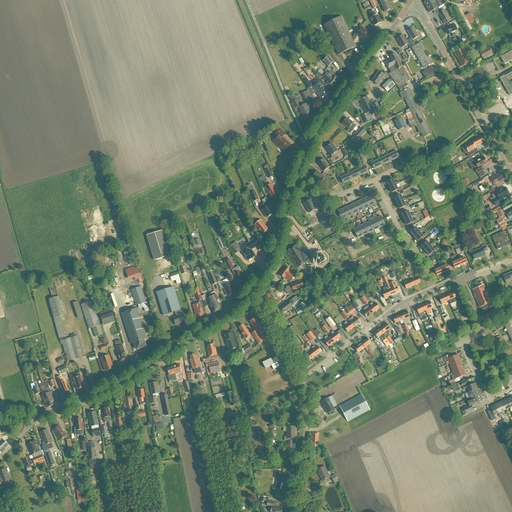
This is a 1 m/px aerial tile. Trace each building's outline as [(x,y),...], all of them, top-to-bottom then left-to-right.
[(377,8),(373,0),(369,0),(373,9),(377,8)] [(378,0),(385,13),(392,9),(387,0),(378,0)] [(430,13),(438,8),(442,5),(439,0),(436,0),(434,1),(433,0),(423,0),(425,3),(424,3),(430,13)] [(443,11),(439,13),(445,25),(450,22),(454,19),(448,8),(446,5),(441,7),(443,11)] [(375,26),(381,23),(378,15),(376,16),(374,11),(369,14),(372,18),(371,18),(375,26)] [(341,17),(323,25),(338,56),(356,47),(354,42),(358,36),(366,43),(372,36),(368,33),(368,32),(362,27),(359,31),(357,30),(352,38),(341,17)] [(446,30),(445,31),(446,32),(447,32),(448,35),(459,29),(455,21),(448,25),(449,27),(445,29),(446,30)] [(414,28),(407,31),(411,38),(409,39),(413,46),(415,45),(413,40),(419,37),(414,28)] [(403,35),(397,39),(402,48),(408,45),(410,48),(413,46),(409,39),(406,41),(403,35)] [(420,43),(411,48),(423,69),(428,66),(429,67),(430,66),(429,66),(432,64),(428,57),(430,56),(428,52),(426,53),(420,43)] [(485,62),(493,58),(492,55),(493,54),(488,46),(484,49),(479,52),(483,60),(484,60),(485,62)] [(462,49),(455,53),(458,56),(456,57),(462,67),(470,62),(466,53),(464,54),(462,49)] [(511,51),(501,58),(504,63),(511,59),(511,51)] [(392,60),(385,63),(388,69),(391,73),(388,74),(398,88),(400,91),(408,86),(406,83),(410,80),(407,74),(403,67),(398,57),(397,57),(395,54),(390,56),(392,60)] [(328,67),(333,62),(328,57),(323,61),(328,67)] [(426,79),(435,74),(431,68),(422,73),(426,79)] [(385,75),(379,71),(372,81),(378,85),(385,75)] [(332,88),(339,79),(334,76),(332,77),(326,72),(322,77),(329,82),(327,84),(332,88)] [(511,94),(511,72),(504,77),(504,76),(500,79),(504,86),(510,96),(511,94)] [(299,77),(285,86),(288,91),(297,86),(296,84),(301,81),(299,77)] [(389,80),(382,87),(387,92),(395,85),(389,80)] [(321,99),(327,94),(319,83),(312,87),(321,99)] [(411,111),(418,108),(409,89),(406,90),(404,91),(405,91),(400,94),(402,99),(404,98),(411,111)] [(301,94),(303,98),(307,104),(310,102),(315,99),(309,90),(301,94)] [(375,114),(367,97),(361,100),(362,101),(360,102),(366,114),(370,112),(372,116),(375,114)] [(305,119),(312,116),(306,104),(299,108),(305,119)] [(418,108),(411,111),(414,118),(408,121),(410,125),(416,122),(423,138),(431,134),(418,108)] [(368,121),(365,114),(359,117),(362,124),(368,121)] [(346,118),(342,124),(349,129),(347,131),(350,134),(356,126),(353,124),(346,118)] [(382,121),(379,122),(384,134),(390,131),(389,129),(389,128),(385,119),(383,120),(382,121)] [(360,126),(352,133),(357,138),(364,130),(360,126)] [(284,152),(291,146),(283,137),(286,135),(280,129),(275,134),(278,137),(273,142),(279,148),(280,148),(284,152)] [(397,140),(399,139),(401,145),(407,142),(402,130),(394,134),(397,140)] [(472,143),(465,146),(468,152),(466,154),(468,157),(474,154),(472,151),(475,149),(475,147),(482,144),(479,138),(474,140),(472,141),(472,142),(472,143)] [(330,159),(327,161),(332,167),(334,165),(333,163),(335,162),(339,159),(337,157),(340,155),(337,152),(332,143),(325,148),(331,156),(332,157),(330,159)] [(397,151),(388,155),(391,161),(399,157),(397,151)] [(388,155),(380,159),(382,165),(391,161),(388,155)] [(484,157),(474,162),(477,168),(475,169),(477,174),(483,171),(481,167),(487,164),(484,157)] [(330,168),(323,159),(318,163),(324,172),(330,168)] [(380,159),(371,164),(374,169),(382,165),(380,159)] [(269,169),(270,169),(269,165),(264,168),(265,171),(269,179),(273,177),(269,169)] [(366,166),(357,170),(360,176),(368,172),(366,166)] [(357,170),(349,174),(351,180),(360,176),(357,170)] [(317,171),(312,176),(320,183),(325,178),(317,171)] [(335,187),(332,180),(324,174),(322,175),(329,182),(332,188),(335,187)] [(349,174),(340,178),(343,184),(351,180),(349,174)] [(499,174),(490,179),(494,187),(505,181),(502,174),(500,175),(499,174)] [(393,179),(386,182),(389,188),(395,185),(396,185),(399,184),(398,181),(395,183),(393,179)] [(269,186),(265,181),(261,183),(263,189),(265,188),(266,190),(269,194),(269,193),(272,197),(277,193),(274,190),(275,190),(271,184),(269,186)] [(416,194),(422,191),(419,184),(413,187),(416,194)] [(395,185),(389,188),(392,193),(398,190),(398,191),(402,189),(401,187),(397,189),(396,185),(395,185)] [(499,191),(495,193),(497,196),(493,198),(494,200),(493,201),(496,206),(503,202),(501,199),(509,194),(505,188),(499,191)] [(255,191),(250,193),(249,194),(253,202),(259,200),(255,191)] [(400,195),(394,198),(397,204),(403,201),(403,202),(407,200),(406,198),(402,199),(400,195)] [(371,196),(366,198),(370,207),(371,207),(374,205),(375,208),(377,207),(376,204),(375,204),(371,196)] [(366,198),(360,201),(364,210),(365,209),(368,208),(370,210),(372,209),(371,207),(370,207),(366,198)] [(311,200),(304,204),(309,213),(317,209),(311,200)] [(360,201),(355,204),(359,212),(360,212),(363,211),(364,213),(366,212),(365,209),(364,210),(360,201)] [(403,201),(397,204),(399,209),(406,206),(406,207),(410,205),(409,203),(405,205),(403,202),(403,201)] [(267,218),(274,214),(268,206),(270,205),(267,202),(261,206),(263,210),(262,211),(267,218)] [(355,204),(349,206),(353,215),(354,215),(357,213),(359,216),(361,215),(360,212),(359,212),(355,204)] [(511,204),(503,210),(505,213),(509,220),(511,218),(511,204)] [(349,206),(344,209),(348,218),(349,217),(352,216),(353,218),(355,217),(354,215),(353,215),(349,206)] [(344,209),(338,212),(342,220),(346,218),(348,221),(350,220),(349,217),(348,218),(344,209)] [(423,211),(426,218),(420,221),(422,225),(432,221),(427,210),(423,211)] [(408,211),(402,214),(404,220),(411,217),(411,218),(415,216),(414,214),(410,216),(408,211)] [(376,216),(374,217),(375,220),(376,219),(380,228),(385,225),(381,217),(377,219),(376,216)] [(411,217),(404,220),(407,226),(413,223),(414,223),(417,221),(416,219),(413,221),(411,218),(411,217)] [(370,219),(368,220),(369,222),(370,222),(374,231),(380,228),(376,219),(375,220),(372,221),(370,219)] [(262,235),(268,230),(260,220),(258,222),(256,220),(252,223),(262,235)] [(365,221),(363,222),(364,225),(365,225),(369,233),(374,231),(370,222),(369,222),(366,224),(365,221)] [(359,224),(357,225),(358,227),(359,227),(363,236),(369,233),(365,225),(364,225),(361,226),(359,224)] [(354,227),(352,228),(353,230),(358,239),(363,236),(359,227),(358,227),(355,229),(354,227)] [(416,228),(410,232),(414,237),(419,232),(420,233),(423,231),(422,229),(419,231),(416,228)] [(171,256),(163,231),(147,236),(154,261),(171,256)] [(422,236),(421,234),(420,233),(419,232),(414,237),(418,242),(423,237),(424,238),(427,235),(425,233),(422,236)] [(501,237),(493,240),(498,250),(506,247),(503,241),(507,239),(504,232),(500,233),(501,237)] [(246,247),(241,251),(248,261),(255,257),(251,250),(260,245),(256,239),(245,246),(246,247)] [(235,254),(241,251),(236,242),(230,246),(235,254)] [(427,242),(421,246),(425,251),(431,247),(434,245),(433,243),(430,245),(427,242)] [(465,252),(461,243),(455,246),(457,250),(455,250),(457,255),(465,252)] [(299,250),(296,246),(287,252),(289,256),(290,256),(298,268),(308,261),(300,249),(299,250)] [(474,260),(485,255),(484,252),(487,251),(485,246),(482,247),(482,248),(471,253),(474,260)] [(431,247),(425,251),(429,256),(434,251),(435,252),(438,249),(437,247),(433,250),(431,247)] [(326,258),(323,256),(319,255),(316,258),(316,262),(319,265),(323,265),(325,262),(326,258)] [(459,257),(456,258),(458,261),(461,266),(467,263),(465,258),(460,260),(459,257)] [(230,260),(225,263),(229,270),(234,268),(230,260)] [(453,260),(450,261),(452,264),(452,263),(454,269),(461,266),(458,261),(454,262),(453,260)] [(441,265),(439,266),(440,268),(441,268),(443,273),(449,271),(447,265),(442,267),(441,265)] [(143,282),(138,266),(125,270),(128,280),(134,277),(135,281),(138,280),(139,283),(143,282)] [(314,271),(313,266),(308,267),(309,274),(310,274),(310,280),(316,279),(315,271),(314,271)] [(239,267),(232,270),(234,275),(235,275),(237,279),(238,279),(239,282),(243,280),(242,278),(245,276),(242,271),(241,271),(239,267)] [(289,272),(290,271),(285,267),(279,275),(283,277),(282,278),(283,278),(289,283),(294,276),(289,272)] [(435,267),(433,268),(434,271),(437,276),(443,273),(441,268),(440,268),(436,270),(435,267)] [(212,285),(217,284),(213,272),(208,274),(212,285)] [(511,273),(503,276),(506,284),(509,283),(508,281),(511,279),(511,273)] [(411,280),(414,286),(421,283),(418,276),(413,278),(413,279),(411,280)] [(414,286),(411,280),(409,281),(409,280),(403,282),(406,289),(414,286)] [(287,287),(285,290),(290,295),(293,291),(303,287),(301,281),(287,287)] [(54,282),(48,283),(52,298),(48,299),(54,319),(61,345),(62,344),(67,362),(76,359),(83,357),(77,336),(76,337),(75,334),(71,335),(71,338),(66,339),(61,321),(66,320),(59,296),(54,282)] [(388,287),(392,296),(399,292),(394,282),(389,284),(387,285),(388,287)] [(228,297),(234,293),(229,283),(223,286),(228,297)] [(480,287),(473,290),(475,297),(474,297),(479,308),(481,308),(483,312),(491,308),(493,307),(491,303),(492,303),(484,285),(483,286),(482,283),(479,284),(480,287)] [(136,306),(146,302),(141,287),(131,290),(136,306)] [(173,287),(156,292),(163,316),(175,312),(176,317),(173,318),(175,325),(186,322),(183,314),(180,316),(178,311),(181,311),(173,287)] [(384,299),(392,296),(388,287),(383,289),(384,292),(382,293),(384,299)] [(198,288),(192,290),(194,295),(196,294),(198,302),(199,302),(199,303),(193,305),(196,317),(197,317),(198,321),(205,319),(204,314),(203,315),(202,309),(204,308),(202,300),(198,288)] [(453,292),(446,295),(448,301),(450,305),(457,302),(456,299),(453,292)] [(219,311),(211,297),(208,299),(207,298),(206,298),(205,295),(201,297),(205,308),(210,305),(214,313),(219,311)] [(211,297),(219,311),(223,309),(215,295),(211,297)] [(446,302),(448,301),(446,295),(439,298),(442,305),(447,303),(446,302)] [(299,300),(296,296),(289,302),(288,301),(284,304),(285,305),(281,309),(283,312),(284,311),(285,312),(293,307),(292,306),(299,300)] [(462,313),(466,311),(461,301),(457,303),(462,313)] [(103,335),(92,302),(81,305),(89,329),(92,328),(95,338),(103,335)] [(423,305),(425,311),(428,310),(428,311),(433,309),(430,302),(423,305)] [(368,306),(373,313),(380,309),(376,304),(374,305),(372,303),(368,306)] [(356,310),(355,310),(352,305),(346,310),(350,315),(356,310)] [(416,308),(419,315),(420,318),(425,316),(424,313),(423,312),(425,311),(423,305),(416,308)] [(367,318),(373,313),(368,306),(364,309),(365,312),(363,313),(367,318)] [(144,340),(146,339),(144,335),(146,335),(137,308),(121,314),(131,344),(134,343),(136,350),(146,347),(144,340)] [(111,311),(100,314),(102,320),(113,317),(111,311)] [(400,315),(403,321),(405,320),(406,322),(409,321),(408,319),(410,317),(407,312),(400,315)] [(400,322),(403,321),(400,315),(393,318),(395,324),(398,323),(399,325),(401,324),(400,322)] [(259,336),(264,333),(265,332),(256,318),(255,319),(253,316),(249,318),(251,321),(250,322),(255,331),(259,336)] [(349,321),(354,328),(360,323),(357,318),(355,320),(353,317),(349,321)] [(511,319),(503,323),(506,329),(511,325),(511,317),(511,318),(511,319)] [(336,326),(330,318),(326,321),(332,329),(336,326)] [(417,331),(421,330),(417,320),(413,321),(417,331)] [(347,333),(354,328),(349,321),(344,324),(346,326),(344,328),(347,333)] [(387,324),(380,329),(384,334),(387,338),(389,337),(389,336),(388,334),(390,333),(389,331),(388,330),(390,329),(387,324)] [(251,336),(247,329),(246,330),(243,325),(239,328),(243,333),(242,334),(246,339),(251,336)] [(292,339),(293,338),(298,335),(293,327),(292,326),(286,330),(286,331),(292,339)] [(380,338),(381,339),(383,342),(386,340),(385,339),(387,338),(384,334),(380,329),(374,334),(378,339),(380,337),(380,338)] [(268,339),(264,333),(259,336),(255,331),(252,334),(259,345),(268,339)] [(311,332),(306,335),(311,342),(316,339),(313,334),(311,332)] [(329,335),(335,342),(341,337),(337,332),(335,334),(334,332),(329,335)] [(232,333),(225,336),(227,341),(226,342),(229,350),(237,348),(232,333)] [(328,347),(335,342),(329,335),(325,338),(326,340),(324,342),(328,347)] [(367,338),(361,343),(365,348),(368,352),(370,351),(369,349),(371,347),(370,346),(369,345),(371,343),(367,338)] [(363,350),(365,348),(361,343),(354,348),(358,353),(360,352),(362,354),(364,352),(363,350)] [(214,348),(213,344),(208,346),(208,348),(207,348),(209,357),(217,355),(215,348),(214,348)] [(121,362),(127,360),(126,356),(125,351),(124,351),(122,345),(116,347),(118,353),(121,362)] [(249,345),(243,349),(246,353),(252,349),(249,345)] [(311,352),(315,357),(322,352),(318,347),(316,348),(314,346),(312,348),(314,350),(311,352)] [(315,357),(311,352),(310,353),(308,351),(306,353),(307,355),(305,356),(309,361),(315,357)] [(356,353),(352,356),(356,362),(357,361),(361,359),(356,353)] [(195,356),(194,354),(190,356),(191,359),(190,360),(193,370),(196,369),(197,371),(201,370),(200,367),(201,367),(197,355),(195,356)] [(458,355),(447,359),(449,364),(460,360),(458,355)] [(105,371),(114,369),(109,356),(101,358),(105,371)] [(279,362),(277,357),(271,360),(271,359),(262,363),(265,369),(271,366),(274,370),(280,367),(278,363),(279,362)] [(460,360),(449,364),(451,369),(462,365),(460,360)] [(220,372),(219,362),(208,364),(210,374),(220,372)] [(175,376),(177,381),(183,379),(181,372),(179,365),(173,367),(175,374),(175,376)] [(462,365),(451,369),(453,374),(464,370),(462,365)] [(68,372),(66,366),(58,369),(61,375),(68,372)] [(175,374),(173,367),(167,369),(169,376),(168,376),(169,381),(174,380),(174,382),(177,381),(175,376),(175,374)] [(464,370),(453,374),(455,379),(466,375),(464,370)] [(77,390),(85,388),(82,376),(79,377),(78,374),(70,376),(72,383),(75,383),(77,390)] [(63,393),(69,391),(64,381),(63,381),(61,376),(57,378),(63,393)] [(158,382),(150,384),(152,395),(153,395),(153,397),(150,397),(151,404),(157,403),(156,396),(158,396),(157,394),(160,393),(158,382)] [(35,386),(34,383),(31,385),(32,389),(33,389),(36,395),(41,393),(37,385),(35,386)] [(469,393),(478,389),(475,383),(463,388),(463,390),(467,389),(469,393)] [(467,400),(480,395),(478,389),(469,393),(470,397),(467,398),(467,400)] [(48,399),(51,407),(55,405),(55,403),(56,403),(52,392),(48,393),(50,399),(48,399)] [(47,408),(51,407),(48,399),(50,399),(48,393),(42,396),(47,408)] [(167,395),(162,396),(165,410),(167,410),(168,416),(171,415),(167,395)] [(348,422),(370,410),(361,395),(339,407),(348,422)] [(467,400),(468,402),(467,402),(469,405),(469,406),(469,407),(470,407),(472,407),(471,406),(474,405),(473,405),(482,401),(480,395),(467,400)] [(134,411),(132,396),(125,397),(126,399),(124,399),(124,405),(122,406),(122,411),(125,410),(126,413),(127,412),(128,416),(134,415),(134,411)] [(332,417),(338,413),(336,410),(335,410),(328,398),(322,402),(325,409),(324,409),(327,415),(330,413),(332,417)] [(511,412),(511,411),(511,409),(507,399),(501,402),(505,411),(510,408),(511,410),(510,410),(511,412)] [(501,413),(505,411),(501,402),(496,405),(501,417),(503,416),(502,414),(501,413)] [(500,418),(501,417),(496,405),(490,408),(491,410),(487,412),(492,421),(496,419),(494,416),(499,414),(499,415),(499,416),(500,418)] [(474,411),(472,407),(470,407),(469,407),(469,406),(464,408),(461,410),(464,416),(465,415),(474,411)] [(110,416),(108,408),(101,409),(104,418),(103,418),(105,423),(108,422),(110,430),(113,429),(111,422),(112,421),(111,416),(110,416)] [(99,426),(96,412),(88,414),(91,427),(99,426)] [(158,416),(152,418),(155,424),(160,422),(158,416)] [(82,423),(81,419),(75,419),(77,428),(74,429),(75,436),(84,435),(83,430),(84,430),(84,423),(82,423)] [(57,427),(53,431),(60,440),(66,436),(62,431),(63,430),(60,426),(58,428),(57,427)] [(288,441),(288,448),(293,448),(292,443),(295,443),(295,439),(295,429),(293,429),(293,427),(287,427),(287,439),(290,439),(290,441),(288,441)] [(101,436),(99,428),(91,430),(93,438),(101,436)] [(47,430),(41,432),(42,436),(41,436),(44,442),(42,443),(44,446),(42,446),(44,451),(48,450),(47,448),(53,446),(52,443),(53,443),(50,435),(49,435),(47,430)] [(31,456),(32,455),(34,459),(42,455),(40,452),(36,441),(28,444),(29,445),(27,446),(31,456)] [(89,460),(96,459),(95,449),(94,443),(88,444),(89,460)] [(42,455),(33,459),(36,466),(45,462),(42,455)] [(28,457),(23,459),(26,468),(32,465),(28,457)] [(323,481),(330,477),(325,467),(319,470),(319,471),(317,472),(323,481)] [(0,486),(2,486),(3,487),(8,485),(8,484),(10,483),(9,480),(10,480),(8,474),(7,474),(5,469),(0,470),(0,486)] [(276,472),(275,479),(277,479),(277,484),(276,488),(276,489),(285,490),(286,483),(287,483),(287,479),(282,478),(283,473),(276,472)] [(274,502),(268,501),(267,507),(272,507),(270,511),(281,511),(282,508),(273,506),(274,502)]
